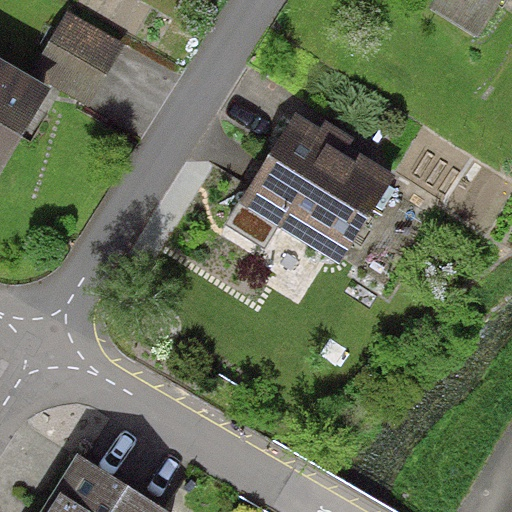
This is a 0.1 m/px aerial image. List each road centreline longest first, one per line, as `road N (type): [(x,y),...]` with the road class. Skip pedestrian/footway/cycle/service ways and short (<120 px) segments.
road 1 (residential): [(265,0),(59,348)]
road 2 (residential): [(332,511),(59,348)]
